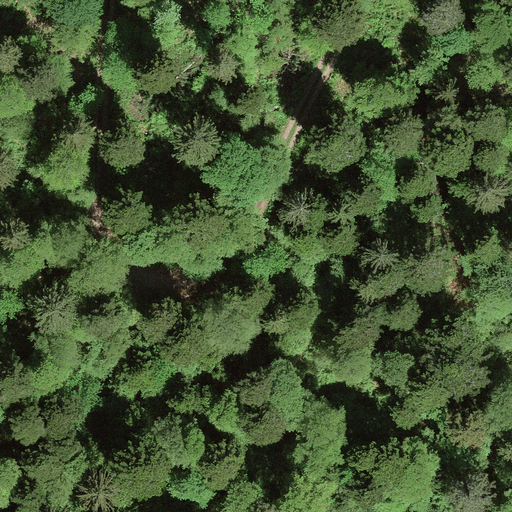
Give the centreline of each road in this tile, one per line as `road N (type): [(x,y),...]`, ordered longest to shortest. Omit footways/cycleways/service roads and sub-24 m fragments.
road 1 (track): [(106,0),(93,197),(112,251),(165,281),(213,269),(259,218),(282,142),(319,66),(365,0)]
road 2 (track): [(134,416),(0,429)]
